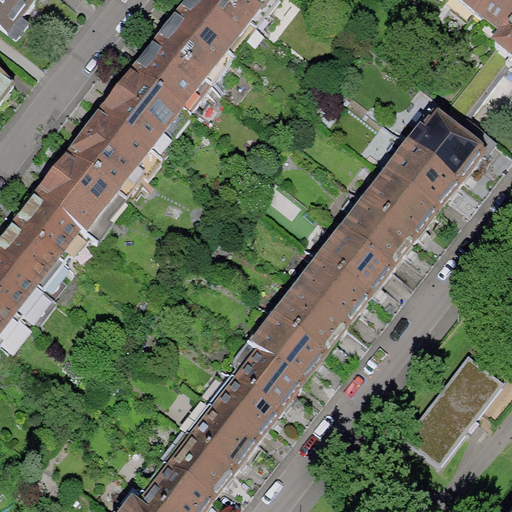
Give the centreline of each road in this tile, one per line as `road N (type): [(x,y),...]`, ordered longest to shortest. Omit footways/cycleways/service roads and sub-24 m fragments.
road 1 (residential): [(269,511),(511,200)]
road 2 (residential): [(0,168),(131,0)]
